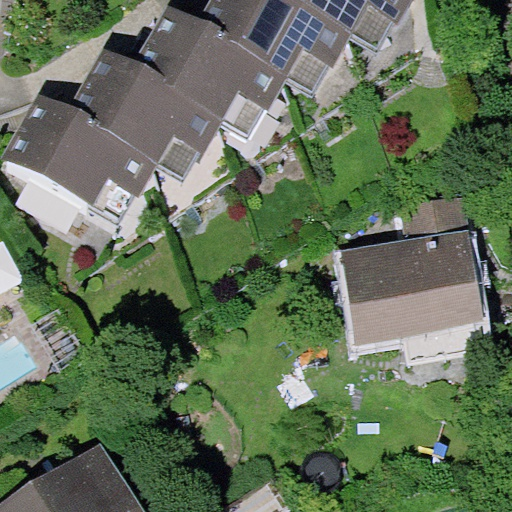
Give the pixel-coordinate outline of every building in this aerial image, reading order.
[(235,0),(219,30),(303,75),(338,93),(371,30),(314,0),(235,0)] [(314,0),(371,30),(401,46),(426,0),(314,0)] [(185,12),(151,74),(237,120),(270,137),(303,75),(219,30),(185,12)] [(118,57),(85,119),(173,166),(203,183),(237,120),(151,74),(118,57)] [(54,103),(21,165),(140,229),(173,166),(85,119),(54,103)] [(371,345),(497,325),(476,198),(413,209),(420,248),(357,258),(371,345)] [(160,511),(118,446),(14,511),(160,511)]
